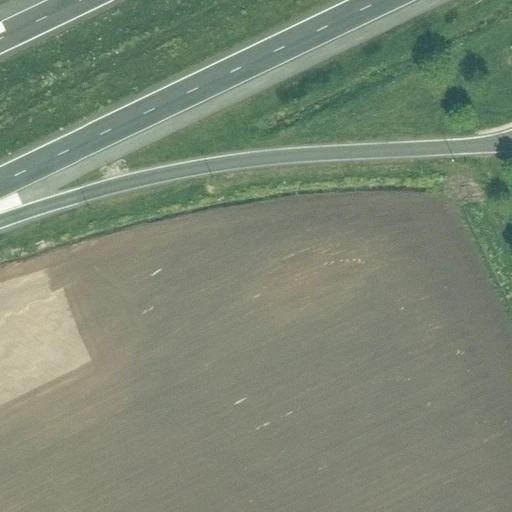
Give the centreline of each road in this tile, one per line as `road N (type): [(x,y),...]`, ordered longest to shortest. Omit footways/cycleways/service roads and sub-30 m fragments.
road 1 (motorway): [(0,222),(204,167),(494,145)]
road 2 (motorway): [(0,183),(381,0)]
